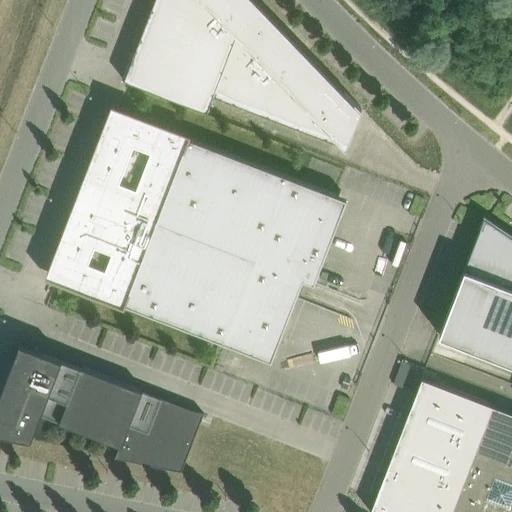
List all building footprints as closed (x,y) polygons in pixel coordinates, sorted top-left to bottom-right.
[(214,94),(344,144),(347,147),(361,110),(362,108),(285,28),(257,0),(154,0),(135,53),(132,52),(132,54),(140,57),(131,79),(123,76),(122,78),(208,111),(214,94)] [(315,282),(334,232),(348,198),(191,137),(192,134),(112,103),(76,197),(78,197),(68,223),(66,223),(46,276),(125,307),(127,304),(272,360),(304,278),(315,282)] [(482,225),(440,334),(511,361),(511,234),(494,222),(489,229),(482,226),(483,226),(482,225)] [(0,431),(32,438),(43,414),(120,444),(116,456),(182,470),(204,413),(35,347),(21,342),(0,396),(0,431)] [(452,511),(494,404),(423,377),(392,458),(391,458),(388,466),(389,467),(382,485),(381,484),(379,489),(380,489),(373,507),(372,507),(371,511),(373,511),(376,511),(377,511),(378,511),(432,511),(434,507),(446,511),(452,511)] [(511,511),(511,411),(494,404),(452,511),(453,511),(456,505),(472,511),(511,511)]
